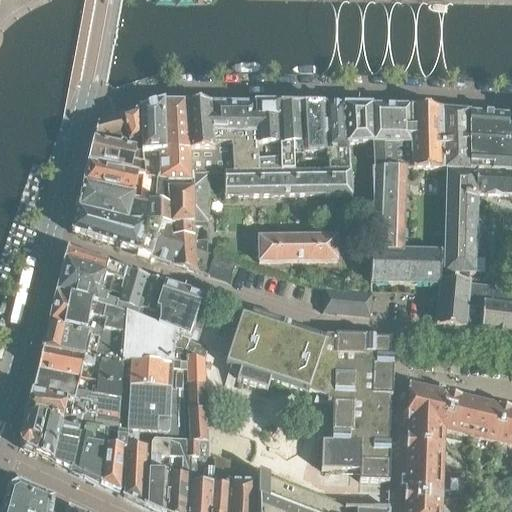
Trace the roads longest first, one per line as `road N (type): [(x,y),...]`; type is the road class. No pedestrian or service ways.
road 1 (residential): [(511,343),(326,325),(49,237)]
road 2 (residential): [(80,114),(164,89),(511,106)]
road 3 (tertiary): [(0,396),(49,237)]
road 4 (tertiary): [(49,237),(80,114)]
